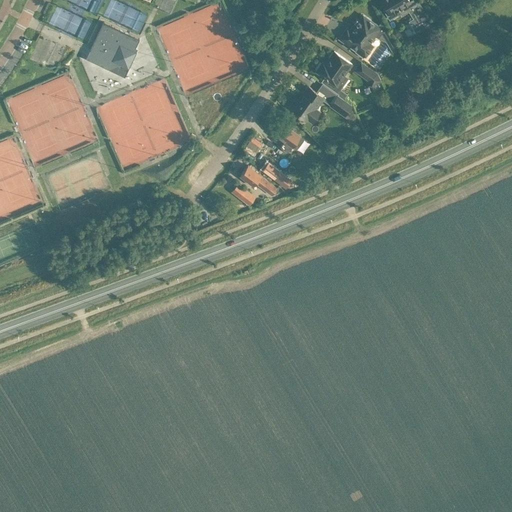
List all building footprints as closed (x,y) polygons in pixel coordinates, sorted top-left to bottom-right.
[(381,0),(385,5),(386,7),(384,9),(390,18),(400,13),(407,8),(409,11),(413,19),(409,21),(409,22),(405,24),(411,34),(415,32),(416,33),(420,30),(421,29),(431,24),(432,23),(431,22),(428,18),(418,1),(412,4),(411,2),(410,0),(409,0),(381,0)] [(213,5),(214,24),(225,24),(224,5),(213,5)] [(434,14),(437,19),(449,11),(446,7),(443,9),(443,10),(441,11),(439,7),(432,11),(434,14)] [(347,27),(339,38),(347,44),(365,57),(374,45),(371,42),(375,36),(378,38),(378,37),(382,30),(387,28),(383,20),(379,26),(371,20),(363,14),(351,30),(347,27)] [(434,14),(428,18),(431,22),(437,19),(434,14)] [(128,68),(137,51),(134,50),(140,38),(103,21),(89,50),(94,62),(107,68),(120,65),(128,68)] [(352,64),(334,50),(325,63),(322,61),(316,71),(324,77),(320,82),(333,91),(352,64)] [(361,60),(354,70),(368,80),(371,86),(382,81),(377,72),(361,60)] [(418,77),(410,82),(416,91),(423,87),(418,77)] [(317,108),(325,97),(309,86),(303,94),(304,95),(300,100),(297,99),(291,108),(308,121),(308,120),(312,123),(321,110),(317,108)] [(344,98),(338,94),(329,105),(353,122),(354,120),(353,120),(357,115),(352,105),(353,105),(344,98)] [(280,120),(272,131),(284,140),(280,146),(288,152),(292,146),(296,149),(304,139),(292,131),(293,130),(280,120)] [(370,124),(370,133),(377,134),(378,125),(370,124)] [(169,148),(191,141),(187,128),(165,135),(169,148)] [(269,161),(262,169),(285,187),(292,178),(269,161)] [(277,187),(270,182),(260,175),(261,174),(248,164),(240,175),(253,185),(255,182),(265,189),(272,194),(277,187)] [(239,195),(249,203),(254,196),(244,188),(239,195)]
